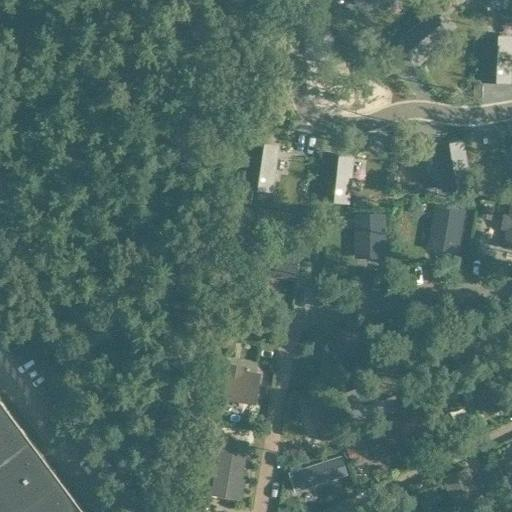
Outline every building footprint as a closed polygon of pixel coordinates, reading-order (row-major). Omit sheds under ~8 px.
[(410,33),(398,43),(401,46),(415,63),(445,38),(437,29),(437,28),(439,26),(431,16),(410,33)] [(486,39),(484,81),(510,82),(511,43),(510,43),(499,43),(499,39),(486,39)] [(398,53),(388,61),(393,67),(403,59),(398,53)] [(474,85),(474,97),(482,98),(483,85),(474,85)] [(463,141),(436,145),(444,189),(470,185),(463,141)] [(252,145),(245,187),(271,191),(277,152),(264,150),(265,147),(252,145)] [(364,185),(394,187),(397,147),(366,146),(364,185)] [(326,157),(322,200),(348,203),(352,164),(339,162),(339,159),(326,157)] [(437,187),(424,189),(425,198),(438,196),(437,187)] [(244,191),(243,203),(251,205),(253,192),(244,191)] [(355,197),(354,206),(367,207),(367,198),(355,197)] [(415,203),(413,212),(422,213),(424,205),(415,203)] [(511,249),(511,205),(510,205),(508,215),(503,214),(501,229),(505,230),(502,247),(511,249)] [(439,206),(432,246),(455,250),(463,211),(439,206)] [(483,208),(481,218),(491,220),(493,211),(483,208)] [(383,215),(358,215),(358,256),(383,256),(383,215)] [(329,216),(329,225),(340,225),(341,216),(329,216)] [(305,250),(305,259),(317,259),(318,251),(305,250)] [(254,252),(253,274),(295,277),(297,255),(254,252)] [(346,327),(345,326),(332,331),(343,361),(381,346),(371,319),(346,327)] [(447,337),(453,365),(503,353),(496,325),(447,337)] [(225,335),(223,345),(234,347),(236,337),(225,335)] [(338,365),(328,370),(332,381),(343,376),(338,365)] [(256,405),(261,374),(219,367),(214,399),(256,405)] [(469,388),(482,412),(494,406),(496,412),(509,405),(494,375),(469,388)] [(319,376),(309,380),(314,392),(324,388),(319,376)] [(400,409),(395,395),(364,406),(358,388),(342,393),(353,426),(400,409)] [(320,394),(313,396),(324,441),(331,439),(338,437),(340,437),(331,402),(329,392),(321,394),(320,394)] [(0,511),(84,511),(9,410),(8,411),(0,399),(0,511)] [(370,432),(384,460),(398,453),(397,451),(431,435),(419,409),(370,432)] [(211,494),(242,499),(245,479),(242,479),(248,441),(219,437),(211,494)] [(356,442),(345,446),(350,459),(361,455),(356,442)] [(301,446),(289,449),(291,459),(303,456),(301,446)] [(341,456),(290,473),(296,491),(347,474),(341,456)] [(442,477),(455,511),(481,501),(468,467),(442,477)] [(496,472),(486,476),(492,493),(502,489),(496,472)]
